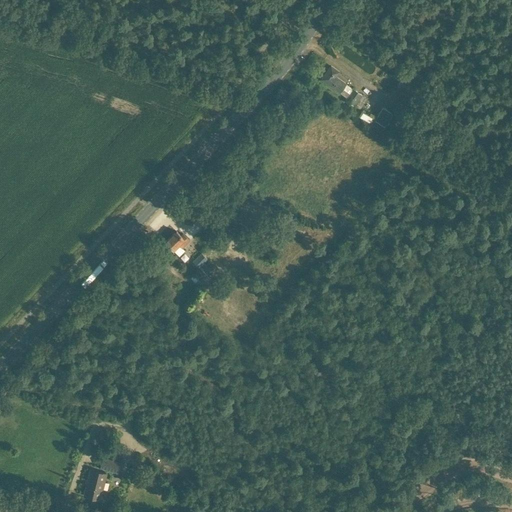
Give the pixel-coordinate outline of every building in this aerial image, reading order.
[(321,79),(340,92),(346,84),(336,76),(339,71),(331,66),(321,79)] [(367,98),(362,95),(362,94),(355,90),(348,100),(360,108),(367,98)] [(416,111),(423,101),(418,97),(411,107),(416,111)] [(377,116),(372,123),(371,124),(381,131),(393,114),(383,107),(377,116)] [(357,116),(370,123),(374,115),(361,108),(357,116)] [(166,241),(174,250),(180,244),(183,247),(190,240),(183,233),(181,235),(177,231),(166,241)] [(204,251),(209,257),(198,267),(207,277),(228,257),(219,247),(215,252),(209,246),(204,251)] [(246,265),(255,271),(264,256),(255,250),(246,265)] [(185,261),(189,256),(183,252),(180,256),(185,261)] [(194,274),(190,277),(193,281),(195,282),(198,279),(194,274)] [(102,457),(99,467),(119,473),(122,463),(102,457)] [(100,497),(106,473),(90,468),(84,493),(100,497)]
